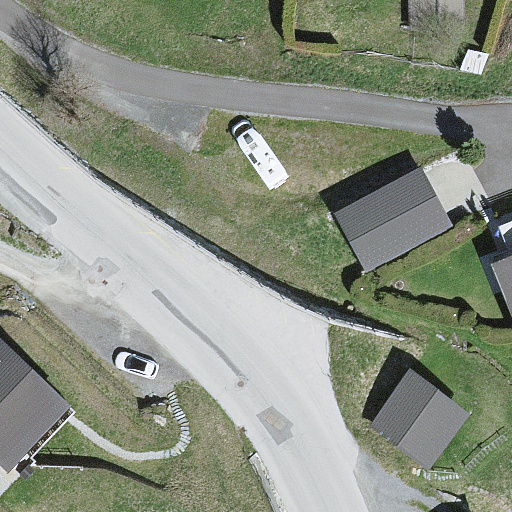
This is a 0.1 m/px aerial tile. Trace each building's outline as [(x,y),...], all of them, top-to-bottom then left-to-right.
[(456,0),(402,0),(404,35),(458,33),(456,0)] [(365,262),(456,226),(431,164),(340,200),(365,262)] [(511,253),(483,264),(511,342),(511,253)] [(76,413),(6,344),(0,349),(0,487),(2,489),(76,413)] [(459,422),(401,380),(361,434),(420,476),(459,422)]
